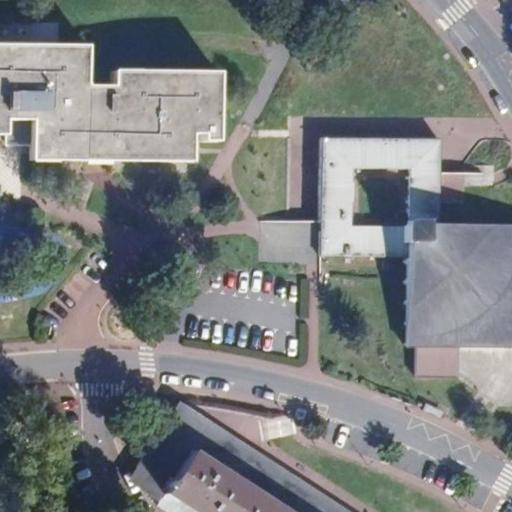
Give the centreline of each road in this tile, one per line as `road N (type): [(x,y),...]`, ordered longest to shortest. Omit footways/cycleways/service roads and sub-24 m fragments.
road 1 (residential): [(511,485),(313,391),(209,368),(86,366)]
road 2 (track): [(298,0),(239,126),(172,229),(133,243),(83,308),(86,366)]
road 3 (residential): [(86,366),(92,456),(101,484),(126,511)]
